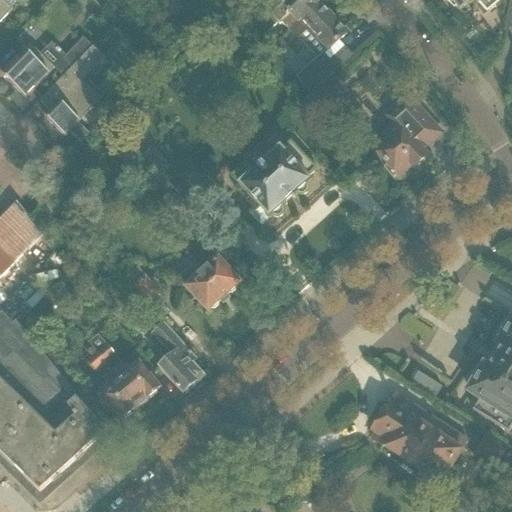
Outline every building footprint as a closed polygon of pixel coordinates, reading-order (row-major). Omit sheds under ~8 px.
[(0,0),(0,23),(12,10),(1,0),(0,0)] [(259,0),(240,18),(242,21),(238,24),(256,43),(261,39),(260,38),(277,22),(279,24),(281,22),(289,31),(320,1),(319,0),(288,0),(271,16),(272,16),(267,20),(264,17),(279,3),(276,0),(259,0)] [(445,0),(454,10),(456,8),(459,11),(472,0),(475,0),(487,13),(502,0),(445,0)] [(321,2),(320,1),(289,31),(316,60),(296,79),(310,94),(337,69),(324,56),(347,35),(319,5),(321,2)] [(450,16),(442,23),(458,42),(467,35),(450,16)] [(108,58),(113,52),(118,56),(129,43),(113,28),(96,47),(108,58)] [(84,39),(63,62),(72,70),(93,48),(93,47),(84,39)] [(25,99),(54,69),(31,46),(1,76),(25,99)] [(101,101),(82,82),(96,68),(102,74),(111,65),(93,48),(72,70),(40,103),(49,112),(44,118),(65,138),(69,133),(78,124),(101,101)] [(385,139),(373,150),(387,166),(384,169),(393,179),(396,176),(399,179),(412,167),(414,170),(428,158),(424,154),(445,135),(429,117),(427,120),(407,98),(395,109),(385,118),(393,127),(383,136),(385,139)] [(78,124),(69,133),(81,144),(90,135),(78,124)] [(245,164),(230,177),(256,205),(248,213),(260,227),(269,219),(269,220),(272,217),(273,217),(274,218),(275,218),(276,219),(278,219),(279,218),(280,218),(281,217),(282,216),(283,215),(283,214),(283,213),(283,211),(283,210),(282,209),(282,208),(297,195),(298,195),(299,196),(300,196),(301,197),(302,197),(304,196),(305,196),(306,195),(307,194),(307,193),(308,192),(308,191),(308,189),(307,188),(307,187),(306,186),(310,183),(307,179),(316,170),(292,143),(280,153),(279,151),(254,174),(245,164)] [(156,153),(145,164),(156,176),(167,166),(156,153)] [(170,168),(158,179),(169,191),(172,189),(181,180),(170,168)] [(212,192),(191,170),(181,180),(172,189),(193,211),(212,192)] [(0,220),(0,281),(44,236),(17,203),(16,203),(0,220)] [(79,251),(87,244),(80,237),(72,243),(79,251)] [(239,285),(218,261),(216,263),(198,244),(186,255),(194,264),(177,279),(208,313),(212,310),(214,310),(218,307),(218,304),(229,294),(232,294),(235,291),(236,288),(239,285)] [(149,303),(159,294),(144,278),(146,276),(138,267),(125,280),(132,287),(133,287),(149,303)] [(511,290),(492,282),(485,298),(511,310),(511,290)] [(46,298),(25,318),(33,328),(55,307),(46,298)] [(153,313),(142,322),(154,335),(173,357),(159,369),(184,397),(198,385),(205,378),(202,375),(193,364),(196,361),(164,326),(153,313)] [(23,316),(0,339),(0,455),(40,495),(115,429),(33,328),(25,318),(23,316)] [(489,372),(485,369),(481,374),(478,373),(475,373),(469,382),(470,386),(473,388),(470,393),(480,400),(473,412),(508,434),(511,427),(511,325),(511,327),(508,325),(504,325),(498,335),(500,339),(503,340),(499,346),(504,348),(498,357),(500,358),(496,364),(494,363),(489,372)] [(107,346),(96,354),(105,365),(112,374),(113,373),(140,406),(147,401),(147,402),(160,392),(150,380),(153,378),(142,364),(141,364),(134,356),(124,364),(122,366),(115,357),(116,357),(107,346)] [(105,365),(96,354),(87,362),(96,373),(105,365)] [(110,389),(98,399),(109,414),(112,411),(121,423),(134,413),(133,412),(140,406),(113,373),(112,374),(103,381),(110,389)] [(442,388),(418,373),(412,383),(435,398),(442,388)] [(378,444),(441,485),(468,443),(403,401),(396,411),(390,406),(373,432),(382,438),(378,444)] [(493,470),(504,452),(484,440),(473,457),(493,470)]
